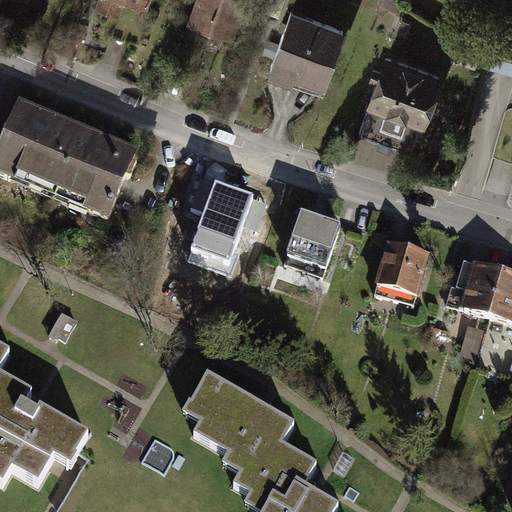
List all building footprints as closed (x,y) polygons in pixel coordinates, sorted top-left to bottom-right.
[(101,0),(97,11),(119,19),(124,4),(147,12),(150,0),(101,0)] [(246,0),(198,0),(175,68),(185,71),(198,75),(211,35),(232,42),(246,0)] [(404,0),(403,0),(382,0),(378,12),(385,14),(386,10),(399,14),(404,0)] [(346,34),(292,14),(269,76),(294,85),(297,78),(326,89),(346,34)] [(465,45),(458,64),(477,71),(484,52),(465,45)] [(511,62),(488,56),(485,69),(511,76),(511,62)] [(444,79),(387,59),(360,134),(385,143),(417,155),(444,79)] [(7,142),(0,157),(0,185),(110,230),(124,193),(138,158),(19,109),(7,142)] [(212,198),(191,255),(232,270),(253,212),(212,198)] [(298,227),(285,269),(328,283),(341,241),(298,227)] [(386,256),(374,301),(418,313),(430,267),(386,256)] [(511,276),(471,265),(455,318),(511,334),(511,276)] [(0,479),(2,481),(12,465),(37,479),(53,452),(70,462),(87,434),(41,407),(38,411),(24,403),(31,391),(0,372),(0,367),(10,351),(0,345),(0,479)] [(298,422),(208,371),(183,415),(199,424),(193,434),(227,454),(221,464),(239,474),(233,485),(250,495),(244,504),(257,511),(336,511),(341,504),(309,485),(322,463),(286,443),(298,422)]
